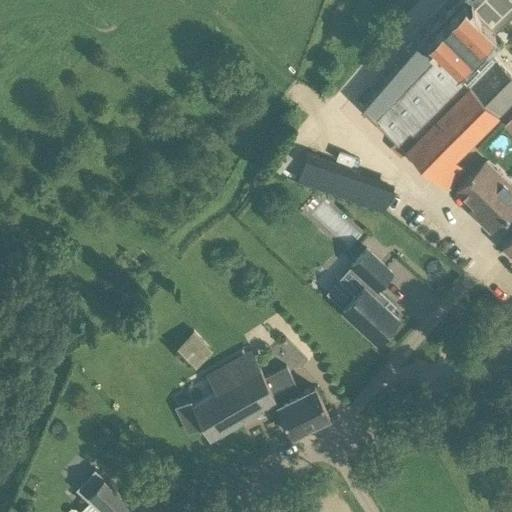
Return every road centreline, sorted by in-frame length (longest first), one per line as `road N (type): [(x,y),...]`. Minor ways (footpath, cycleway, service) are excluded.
road 1 (residential): [(331,446),(511,403)]
road 2 (track): [(206,0),(325,113)]
road 3 (residential): [(226,511),(289,464),(331,446)]
